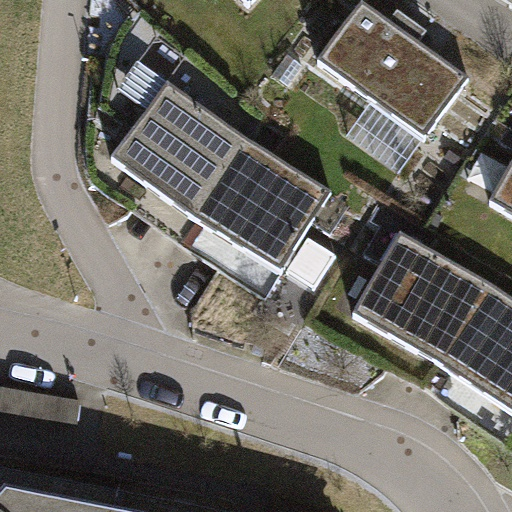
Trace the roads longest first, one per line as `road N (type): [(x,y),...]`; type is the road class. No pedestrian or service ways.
road 1 (residential): [(145,373),(128,310),(61,181),(67,0)]
road 2 (residential): [(450,511),(429,486),(373,451),(145,373)]
road 3 (residential): [(145,373),(0,333)]
